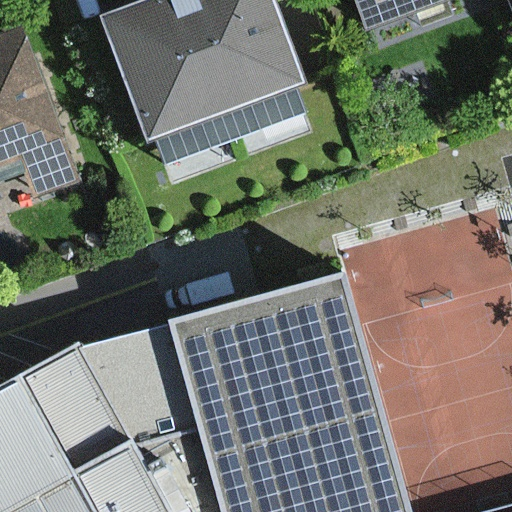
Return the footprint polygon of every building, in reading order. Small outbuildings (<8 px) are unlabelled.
[(309,127),(261,0),(167,0),(85,30),(144,188),(309,127)] [(511,0),(340,0),(352,33),(449,0),(496,0),(511,44),(511,0)] [(15,40),(0,45),(0,202),(65,179),(15,40)] [(398,511),(332,274),(164,318),(194,431),(215,511),(398,511)] [(215,511),(194,431),(152,444),(103,353),(0,411),(0,511),(215,511)]
